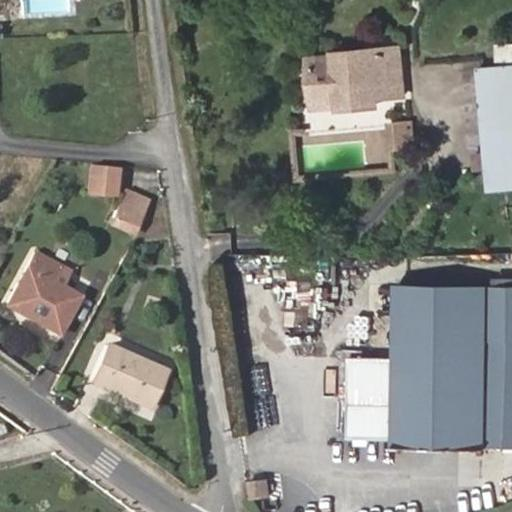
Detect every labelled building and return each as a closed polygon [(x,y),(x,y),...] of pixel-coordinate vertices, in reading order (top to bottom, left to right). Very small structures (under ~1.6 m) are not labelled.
[(511,42),(497,42),(497,59),(511,59),(511,42)] [(405,95),(402,50),(314,59),(318,101),(341,99),(342,106),(380,102),(380,98),(405,95)] [(511,127),(511,66),(482,70),(487,130),(511,127)] [(342,106),(341,99),(318,101),(319,108),(342,106)] [(415,147),(413,122),(390,124),(392,149),(415,147)] [(511,188),(511,127),(487,130),(492,190),(511,188)] [(116,196),(119,167),(88,164),(86,193),(116,196)] [(142,212),(148,199),(124,189),(118,202),(142,212)] [(118,202),(113,216),(136,226),(142,212),(118,202)] [(136,226),(113,216),(109,224),(133,234),(136,226)] [(231,250),(232,235),(212,233),(211,249),(231,250)] [(81,295),(62,285),(70,270),(34,251),(5,305),(59,335),(81,295)] [(333,268),(331,298),(352,300),(354,269),(333,268)] [(511,445),(511,285),(490,286),(398,285),(397,357),(351,357),(350,438),(396,439),(396,448),(489,448),(489,445),(511,445)] [(221,307),(242,431),(259,428),(238,304),(221,307)] [(150,408),(167,371),(105,344),(89,380),(150,408)] [(270,496),(268,479),(253,481),(254,498),(270,496)]
